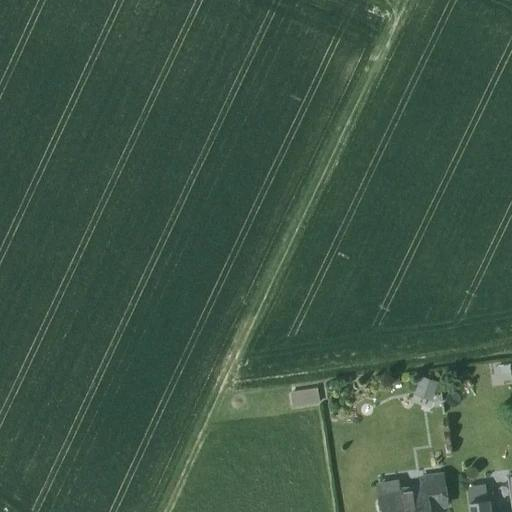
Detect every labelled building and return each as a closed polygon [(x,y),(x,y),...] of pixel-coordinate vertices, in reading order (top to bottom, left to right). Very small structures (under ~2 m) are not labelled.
[(511,364),(490,366),(492,382),(511,381),(511,364)] [(416,398),(434,402),(439,379),(420,375),(416,398)] [(293,406),(321,401),(318,386),(291,391),(293,406)] [(441,474),(422,477),(423,487),(425,487),(428,507),(445,505),(441,474)] [(507,474),(481,478),(482,487),(468,489),(470,502),(487,500),(509,497),(510,497),(508,479),(507,474)] [(423,487),(379,494),(380,499),(377,504),(378,510),(380,511),(428,511),(428,507),(425,487),(423,487)] [(470,502),(470,503),(470,511),(488,511),(487,500),(470,502)]
